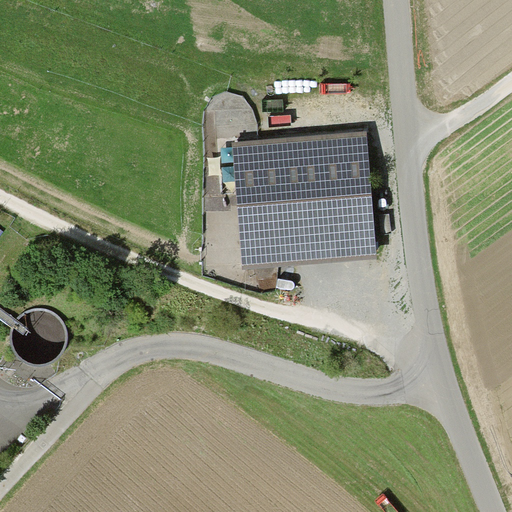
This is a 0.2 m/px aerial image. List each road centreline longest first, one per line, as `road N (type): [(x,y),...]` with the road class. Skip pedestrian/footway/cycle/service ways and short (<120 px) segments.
road 1 (unclassified): [(398,0),(441,377),(495,511)]
road 2 (track): [(436,343),(381,347),(219,288),(0,188)]
road 3 (track): [(511,77),(413,154)]
